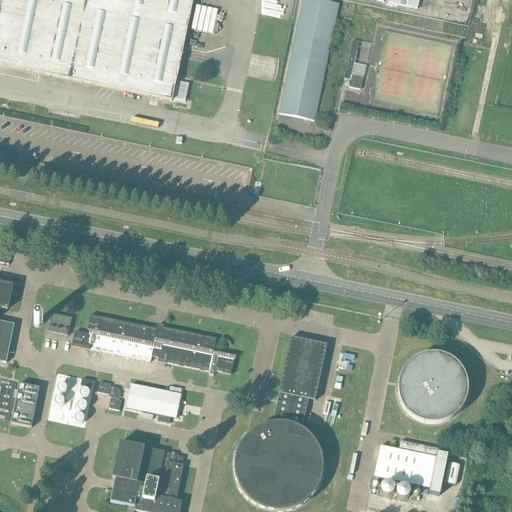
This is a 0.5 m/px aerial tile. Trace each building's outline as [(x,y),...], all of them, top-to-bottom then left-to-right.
[(0,0),(0,64),(70,80),(86,0),(0,0)] [(86,0),(70,80),(82,82),(172,101),(174,89),(192,0),(86,0)] [(315,122),(339,5),(316,0),(302,0),(279,114),(315,122)] [(508,25),(511,4),(511,0),(485,0),(490,1),(489,4),(486,4),(484,4),(485,2),(479,0),(475,19),(481,20),(482,13),(484,14),(483,19),(508,25)] [(352,41),(344,80),(351,81),(349,88),(361,90),(363,78),(364,79),(367,67),(354,64),(358,43),(352,41)] [(177,81),(174,97),(185,99),(188,84),(177,81)] [(10,259),(0,256),(0,263),(9,265),(10,259)] [(0,308),(7,310),(12,287),(0,284),(0,308)] [(52,316),(49,333),(68,337),(72,320),(52,316)] [(89,335),(79,333),(75,332),(71,347),(88,351),(90,345),(94,346),(93,351),(94,352),(93,352),(149,363),(150,363),(151,358),(158,359),(158,363),(208,373),(209,373),(209,375),(213,376),(214,372),(231,376),(234,361),(235,361),(235,357),(214,352),(216,340),(164,328),(163,331),(91,316),(90,316),(90,317),(87,331),(90,331),(89,335)] [(0,362),(6,364),(14,325),(0,322),(0,362)] [(315,402),(319,383),(327,346),(290,338),(278,394),(279,394),(274,416),(272,423),(269,424),(266,425),(263,426),(262,426),(260,427),(258,428),(255,430),(253,431),(251,432),(250,433),(249,434),(248,435),(246,437),(245,438),(243,440),(242,441),(241,443),(241,444),(240,445),(239,446),(238,447),(238,449),(237,452),(236,453),(235,455),(235,456),(235,458),(234,459),(234,462),(234,464),(234,466),(234,468),(234,469),(234,471),(234,474),(234,476),(235,478),(235,480),(236,483),(237,485),(238,488),(239,490),(240,491),(241,493),(244,496),(245,498),(246,499),(247,500),(248,501),(250,503),(252,504),(254,505),(255,506),(256,507),(258,508),(260,509),(262,509),(263,510),(265,511),(268,511),(270,511),(271,511),(284,511),(286,511),(288,511),(289,511),(291,511),(293,510),(295,509),(297,508),(299,507),(301,506),(303,505),(304,504),(305,504),(307,502),(310,500),(312,497),(315,494),(317,491),(319,487),(320,484),(321,480),(322,477),(323,473),(323,469),(323,465),(323,463),(323,462),(322,460),(322,458),(321,455),(321,454),(320,452),(320,451),(319,449),(318,448),(318,447),(317,445),(316,443),(314,441),(312,438),(310,436),(309,435),(308,434),(306,433),(305,432),(304,431),(303,430),(302,430),(304,421),(308,400),(315,402)] [(468,393),(468,390),(468,387),(467,384),(467,381),(466,378),(465,375),(463,372),(462,370),(460,367),(458,365),(455,363),(453,361),(450,360),(448,358),(445,357),(442,356),(439,355),(436,355),(433,355),(430,355),(427,355),(424,356),(421,357),(418,358),(415,359),(413,361),(410,363),(408,365),(406,367),(404,370),(402,372),(401,375),(400,378),(399,381),(398,384),(398,387),(398,390),(398,393),(398,396),(399,399),(400,402),(401,405),(402,407),(404,410),(406,412),(408,415),(410,417),(413,419),(415,420),(418,422),(421,423),(424,424),(427,424),(430,425),(433,425),(436,425),(439,424),(442,424),(445,423),(448,422),(450,420),(453,419),(455,417),(458,415),(460,412),(462,410),(463,407),(465,405),(466,402),(467,399),(467,396),(468,393)] [(81,386),(91,388),(92,382),(82,380),(81,386)] [(2,381),(1,387),(0,387),(0,419),(9,421),(13,398),(16,399),(18,391),(15,390),(16,384),(2,381)] [(108,396),(111,385),(100,383),(98,393),(108,396)] [(57,388),(57,389),(57,390),(57,391),(58,392),(59,393),(60,394),(61,394),(62,394),(63,394),(64,393),(65,393),(65,392),(66,392),(66,391),(66,390),(66,389),(66,388),(66,387),(65,386),(65,385),(64,385),(63,384),(62,384),(61,384),(60,384),(59,385),(58,386),(58,387),(57,387),(57,388)] [(39,389),(19,385),(11,425),(31,429),(39,389)] [(131,385),(126,409),(158,416),(157,422),(169,425),(170,418),(176,420),(181,396),(131,385)] [(80,393),(80,394),(80,395),(80,396),(81,397),(81,398),(82,398),(83,399),(84,399),(85,399),(86,399),(87,398),(88,397),(89,396),(89,395),(89,394),(89,393),(89,392),(89,391),(88,391),(87,390),(87,389),(86,389),(85,389),(84,389),(83,389),(82,389),(81,390),(81,391),(80,391),(80,392),(80,393)] [(55,401),(54,402),(55,403),(55,404),(55,405),(56,405),(56,406),(57,406),(58,407),(59,407),(60,407),(61,407),(61,406),(62,406),(63,405),(64,404),(64,403),(64,402),(64,401),(64,400),(63,400),(63,399),(62,398),(61,398),(61,397),(60,397),(59,397),(58,397),(57,398),(56,398),(56,399),(55,400),(55,401)] [(110,399),(108,409),(119,412),(121,401),(110,399)] [(77,406),(77,407),(77,408),(78,409),(78,410),(79,410),(79,411),(80,411),(81,411),(82,411),(83,411),(84,411),(85,410),(86,409),(86,408),(86,407),(87,406),(86,406),(86,405),(86,404),(85,403),(84,402),(83,402),(82,402),(81,402),(80,402),(79,402),(79,403),(78,403),(78,404),(77,405),(77,406)] [(74,418),(74,419),(74,420),(75,421),(75,422),(75,423),(76,423),(77,424),(78,424),(79,424),(80,424),(81,424),(82,423),(83,422),(83,421),(84,420),(84,419),(84,418),(83,418),(83,417),(82,416),(81,415),(80,415),(79,415),(78,415),(77,415),(76,416),(75,416),(75,417),(75,418),(74,418)] [(373,478),(429,489),(428,494),(439,496),(447,456),(438,454),(439,450),(400,442),(398,451),(380,447),(373,478)] [(135,511),(179,511),(182,502),(176,501),(184,466),(175,464),(177,455),(120,443),(112,479),(115,480),(114,486),(110,504),(128,507),(127,511),(133,511),(135,511)] [(377,496),(380,481),(373,480),(370,495),(377,496)] [(380,489),(380,490),(380,492),(380,493),(381,494),(382,495),(383,496),(384,497),(385,497),(386,497),(388,497),(389,497),(390,497),(391,496),(392,495),(393,494),(394,493),(394,492),(394,490),(394,489),(394,488),(393,487),(392,486),(391,485),(390,484),(389,484),(388,483),(386,483),(385,484),(384,484),(383,485),(382,486),(381,487),(380,488),(380,489)] [(396,492),(396,494),(396,495),(396,496),(397,497),(398,498),(399,499),(400,500),(401,500),(402,501),(403,501),(405,500),(406,500),(407,499),(408,498),(409,497),(409,496),(410,495),(410,494),(410,492),(409,491),(409,490),(408,489),(407,488),(406,487),(405,487),(403,487),(402,487),(401,487),(400,487),(399,488),(398,489),(397,490),(396,491),(396,492)]
